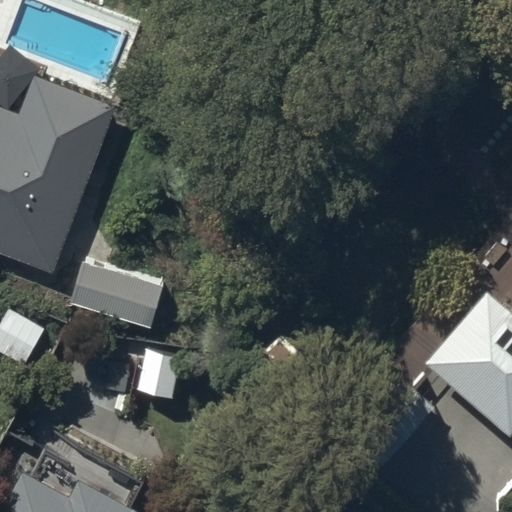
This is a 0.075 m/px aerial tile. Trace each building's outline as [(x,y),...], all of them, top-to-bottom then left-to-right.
[(108,96),(41,71),(27,108),(0,97),(0,228),(50,247),(108,96)] [(165,276),(87,253),(77,288),(155,311),(165,276)] [(511,291),(495,276),(437,340),(511,408),(511,291)] [(7,291),(0,304),(0,336),(26,350),(46,312),(7,291)] [(433,390),(388,349),(337,406),(381,446),(433,390)] [(75,484),(26,460),(0,511),(143,511),(138,494),(84,467),(75,484)] [(352,511),(342,501),(329,511),(352,511)]
